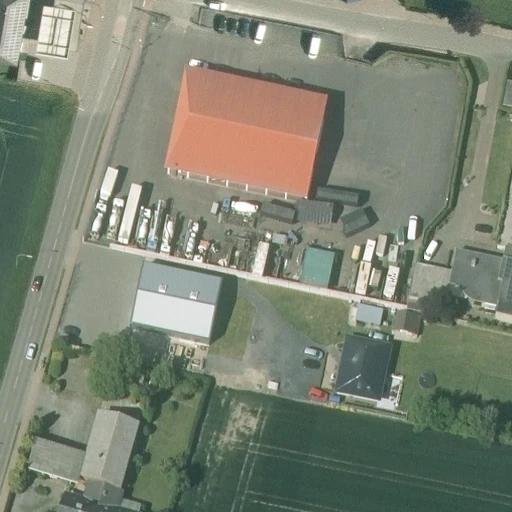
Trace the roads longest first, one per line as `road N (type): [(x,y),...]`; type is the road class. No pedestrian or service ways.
road 1 (tertiary): [(126,0),(0,438)]
road 2 (residential): [(229,0),(386,31)]
road 3 (residential): [(386,31),(511,53)]
